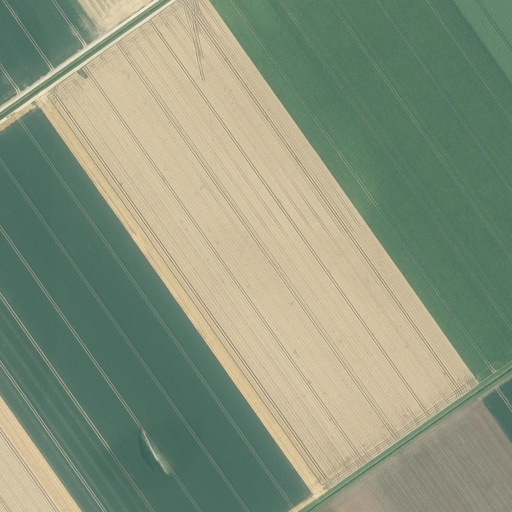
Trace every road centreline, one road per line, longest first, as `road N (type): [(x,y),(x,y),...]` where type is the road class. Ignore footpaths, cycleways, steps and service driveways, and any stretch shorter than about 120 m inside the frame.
road 1 (track): [(174,0),(0,122)]
road 2 (track): [(0,110),(156,0)]
